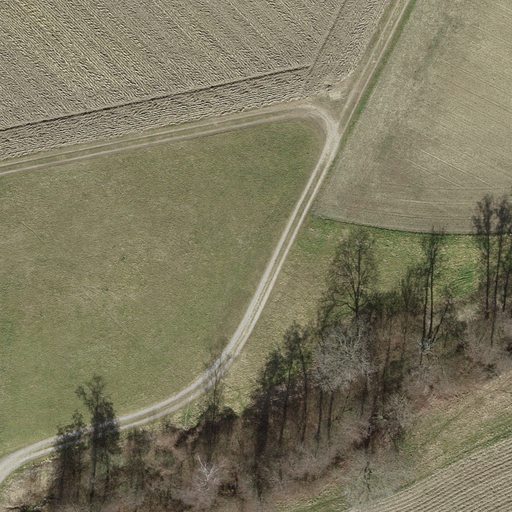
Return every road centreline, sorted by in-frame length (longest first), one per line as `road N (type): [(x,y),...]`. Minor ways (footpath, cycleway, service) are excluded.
road 1 (track): [(0,479),(11,464),(168,409),(224,365),(403,0)]
road 2 (track): [(0,174),(351,101)]
